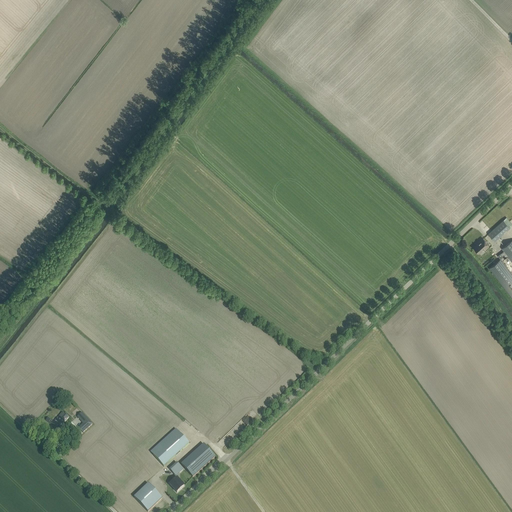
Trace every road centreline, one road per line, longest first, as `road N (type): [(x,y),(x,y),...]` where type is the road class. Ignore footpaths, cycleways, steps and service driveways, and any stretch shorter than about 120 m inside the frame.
road 1 (unclassified): [(176,511),(511,187)]
road 2 (track): [(0,128),(104,208)]
